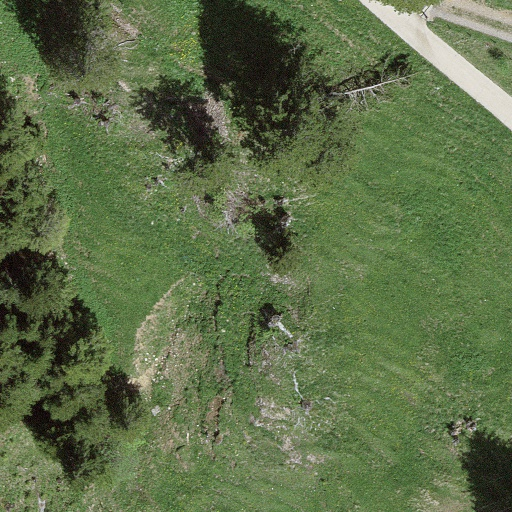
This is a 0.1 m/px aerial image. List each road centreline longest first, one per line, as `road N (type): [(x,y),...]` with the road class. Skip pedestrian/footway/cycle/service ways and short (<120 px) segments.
road 1 (track): [(370,0),(511,127)]
road 2 (track): [(386,14),(511,33)]
